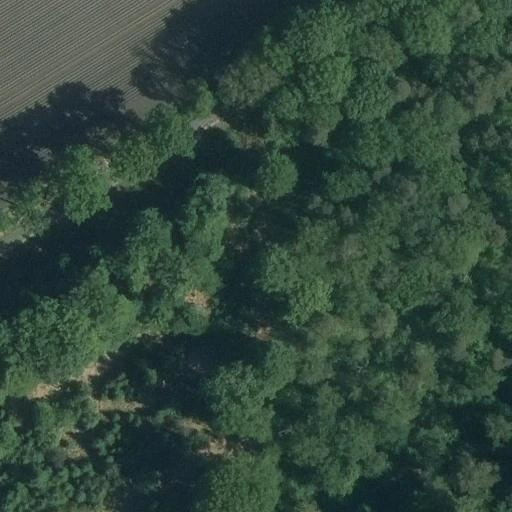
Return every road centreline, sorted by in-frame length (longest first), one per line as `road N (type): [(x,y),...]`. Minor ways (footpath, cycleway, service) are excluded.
road 1 (track): [(0,255),(418,0)]
road 2 (track): [(249,511),(255,91)]
